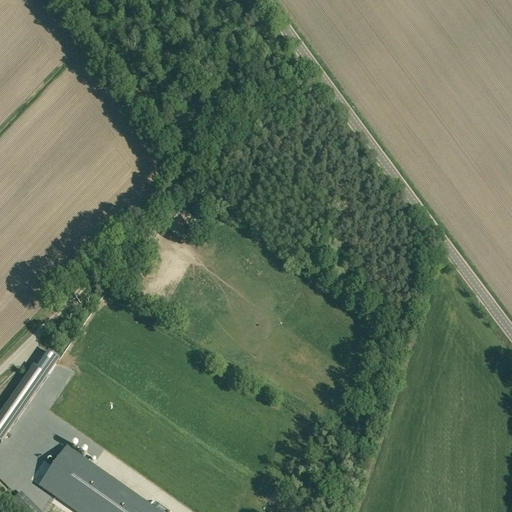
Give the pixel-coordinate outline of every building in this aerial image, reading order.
[(152,244),(160,241),(156,228),(148,231),(152,244)] [(0,414),(0,442),(1,443),(59,360),(48,353),(37,369),(34,367),(0,414)] [(157,511),(66,448),(40,486),(77,511),(157,511)] [(264,472),(266,468),(258,463),(256,467),(264,472)] [(8,506),(13,511),(36,511),(19,495),(8,506)]
